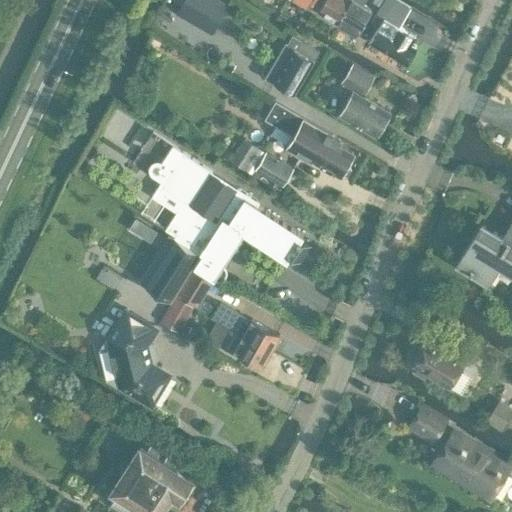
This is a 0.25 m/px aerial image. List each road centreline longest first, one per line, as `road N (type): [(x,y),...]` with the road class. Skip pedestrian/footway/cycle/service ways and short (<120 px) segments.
road 1 (unclassified): [(273,511),(497,0)]
road 2 (primary): [(0,174),(82,0)]
